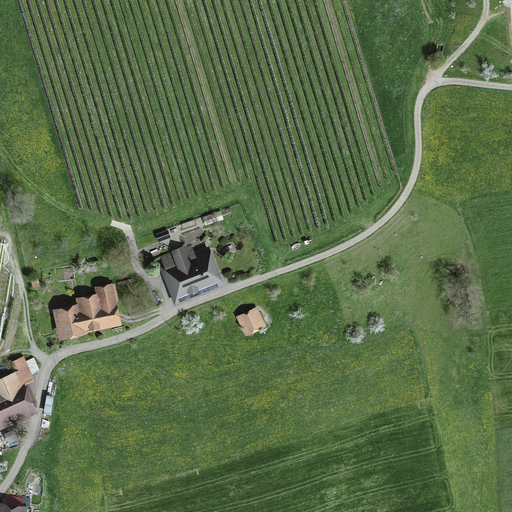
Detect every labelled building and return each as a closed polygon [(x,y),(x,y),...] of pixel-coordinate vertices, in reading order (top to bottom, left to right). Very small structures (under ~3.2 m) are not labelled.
[(205,224),(224,219),(222,211),(203,215),(205,224)] [(162,233),(151,237),(154,245),(165,241),(162,233)] [(156,271),(166,269),(177,296),(218,280),(201,240),(165,255),(153,261),(156,271)] [(33,281),(26,283),(27,291),(35,290),(33,281)] [(57,304),(63,333),(118,321),(111,285),(96,288),(98,295),(78,299),(57,304)] [(264,324),(256,309),(238,317),(246,333),(251,330),(250,328),(257,324),(259,327),(264,324)] [(0,421),(31,407),(16,373),(28,367),(23,357),(12,362),(17,371),(0,378),(0,421)] [(1,506),(0,511),(30,511),(31,509),(22,507),(23,502),(29,503),(30,498),(6,496),(1,506)]
